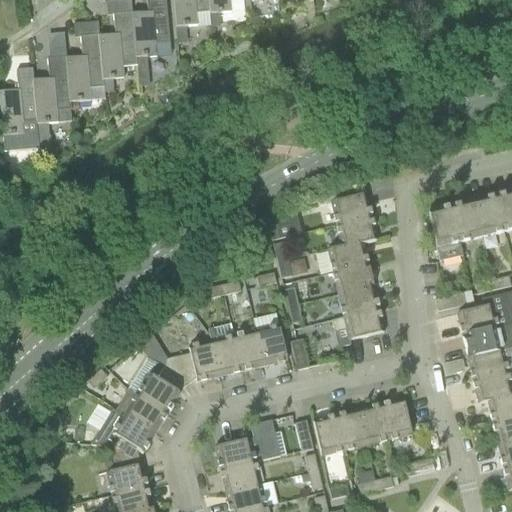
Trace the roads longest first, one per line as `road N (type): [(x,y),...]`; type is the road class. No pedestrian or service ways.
road 1 (primary): [(511,88),(443,107),(291,175),(123,291),(0,403)]
road 2 (residential): [(419,365),(198,418),(176,453),(190,511)]
road 3 (residential): [(511,165),(404,189),(419,365)]
road 4 (residential): [(471,511),(419,365)]
